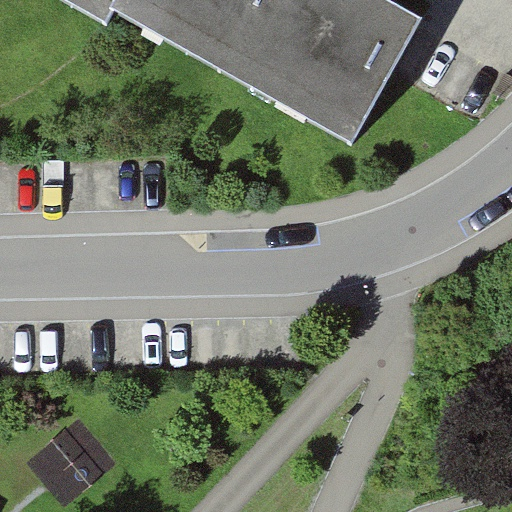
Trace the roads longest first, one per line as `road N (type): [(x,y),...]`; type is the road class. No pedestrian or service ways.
road 1 (residential): [(376,250),(250,267),(0,267)]
road 2 (residential): [(395,324),(219,511)]
road 3 (residential): [(395,324),(394,374),(332,511)]
road 4 (residential): [(511,158),(376,250)]
